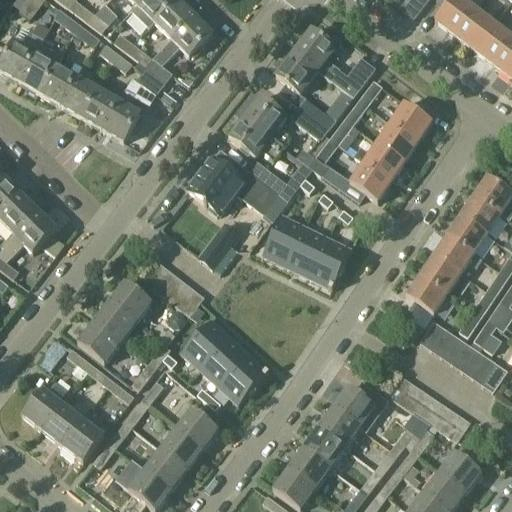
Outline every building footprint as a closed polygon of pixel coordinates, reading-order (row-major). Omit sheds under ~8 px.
[(30,25),(44,6),(36,0),(20,0),(13,10),(20,15),(18,16),(30,25)] [(49,0),(68,14),(74,6),(79,0),(49,0)] [(124,0),(136,12),(148,0),(124,0)] [(153,29),(176,5),(171,0),(148,0),(136,12),(153,29)] [(430,0),(413,0),(402,16),(413,24),(430,0)] [(454,41),(475,14),(455,0),(452,0),(434,25),(454,41)] [(170,46),(194,23),(176,5),(153,29),(170,46)] [(87,29),(94,20),(80,10),(73,19),(87,29)] [(472,55),(493,28),(475,14),(454,41),(472,55)] [(94,20),(87,29),(100,39),(107,30),(94,20)] [(74,40),(81,31),(67,21),(60,30),(73,40),(74,40)] [(194,23),(170,46),(188,63),(211,40),(194,23)] [(492,70),(511,43),(511,42),(493,28),(472,55),(492,70)] [(74,40),(73,40),(87,50),(94,41),(81,31),(74,40)] [(293,59),(317,78),(328,86),(339,73),(328,64),(334,56),(310,37),(293,59)] [(0,77),(18,88),(35,59),(43,44),(32,38),(24,53),(13,47),(0,69),(0,77)] [(132,50),(132,49),(120,40),(113,50),(125,59),(132,50)] [(511,84),(511,83),(511,43),(492,70),(511,84)] [(132,50),(125,59),(140,69),(147,60),(132,49),(132,50)] [(113,68),(119,60),(106,50),(99,59),(112,69),(113,68)] [(39,100),(56,71),(35,59),(18,88),(39,100)] [(298,101),(317,78),(293,59),(275,83),(298,101)] [(113,68),(112,69),(126,79),(133,70),(119,60),(113,68)] [(144,75),(163,90),(172,79),(151,64),(144,75)] [(353,104),(375,74),(365,67),(343,97),(353,104)] [(60,112),(77,83),(56,71),(39,100),(60,112)] [(97,95),(86,89),(91,80),(82,75),(77,83),(60,112),(81,124),(97,95)] [(155,101),(163,90),(144,75),(135,86),(134,86),(155,101)] [(364,99),(372,105),(383,91),(375,85),(364,99)] [(101,136),(118,107),(97,95),(81,124),(101,136)] [(118,107),(101,136),(123,148),(139,119),(128,113),(135,100),(126,96),(119,108),(118,107)] [(298,114),(328,136),(335,127),(305,104),(298,114)] [(244,123),(282,152),(290,142),(279,134),(285,126),(258,105),(244,123)] [(166,122),(172,112),(161,106),(155,116),(166,122)] [(354,128),(364,115),(357,109),(346,123),(354,128)] [(392,127),(420,146),(432,129),(404,110),(392,127)] [(320,147),(328,136),(298,114),(290,125),(320,147)] [(272,165),(282,152),(244,123),(228,144),(255,165),(261,157),(272,165)] [(344,142),(354,128),(346,123),(335,137),(344,142)] [(407,165),(420,146),(392,127),(379,146),(407,165)] [(394,183),(407,165),(379,146),(366,164),(394,183)] [(324,168),(334,154),(326,148),(316,162),(324,168)] [(493,174),(494,152),(474,150),(472,172),(493,174)] [(223,157),(215,167),(211,165),(187,196),(221,221),(239,197),(266,218),(280,199),(223,157)] [(329,173),(324,168),(316,162),(307,173),(321,184),(329,173)] [(377,209),(394,183),(366,164),(349,189),(377,209)] [(250,177),(280,199),(288,189),(258,166),(250,177)] [(0,218),(20,198),(2,180),(0,182),(0,218)] [(473,202),(501,221),(511,205),(511,198),(487,182),(473,202)] [(304,185),(300,191),(309,198),(314,192),(304,185)] [(0,225),(14,240),(38,216),(20,198),(0,218),(0,225)] [(323,199),(318,206),(327,213),(332,206),(323,199)] [(266,218),(264,220),(273,226),(288,206),(279,200),(279,201),(266,218)] [(488,241),(501,221),(473,202),(460,222),(488,241)] [(38,216),(14,240),(32,258),(56,233),(38,216)] [(344,216),(339,222),(347,229),(352,223),(344,216)] [(282,221),(262,260),(286,272),(305,232),(282,221)] [(474,261),(488,241),(460,222),(446,242),(474,261)] [(222,232),(198,263),(212,274),(236,243),(222,232)] [(305,232),(286,272),(309,283),(328,244),(305,232)] [(511,257),(511,237),(502,251),(511,257)] [(461,281),(474,261),(446,242),(432,262),(461,281)] [(328,244),(309,283),(333,295),(352,255),(328,244)] [(511,274),(511,257),(503,268),(511,274)] [(0,261),(0,276),(12,285),(19,277),(0,261)] [(447,300),(461,281),(432,262),(419,281),(447,300)] [(203,302),(155,266),(140,284),(188,321),(203,302)] [(433,321),(447,300),(419,281),(405,302),(433,321)] [(8,291),(0,285),(0,297),(2,299),(8,291)] [(140,285),(133,294),(146,304),(153,295),(140,285)] [(494,303),(501,292),(491,285),(484,296),(494,303)] [(474,305),(483,292),(472,286),(464,299),(474,305)] [(108,307),(135,328),(151,308),(146,304),(133,294),(124,287),(108,307)] [(511,309),(511,296),(509,294),(500,308),(509,314),(511,309)] [(486,315),(494,303),(484,296),(476,307),(486,315)] [(120,348),(135,328),(108,307),(93,326),(120,348)] [(491,321),(500,327),(509,314),(500,308),(491,321)] [(173,316),(168,323),(169,330),(174,333),(181,332),(184,328),(186,325),(184,318),(180,315),(173,316)] [(468,341),(476,330),(466,323),(458,334),(468,341)] [(103,370),(120,348),(93,326),(76,348),(103,370)] [(210,326),(181,358),(200,376),(230,344),(210,326)] [(492,397),(503,381),(506,377),(479,359),(469,353),(432,328),(418,349),(492,397)] [(483,352),(492,339),(483,333),(474,346),(483,352)] [(167,352),(173,342),(167,338),(160,347),(163,350),(167,352)] [(57,343),(37,367),(49,376),(69,352),(57,343)] [(230,344),(200,376),(219,394),(249,361),(230,344)] [(474,346),(469,353),(479,359),(483,352),(474,346)] [(147,369),(155,375),(162,365),(170,355),(167,352),(163,350),(147,369)] [(86,377),(92,370),(73,355),(67,363),(76,370),(86,377)] [(167,359),(162,365),(171,373),(176,367),(167,359)] [(249,361),(219,394),(238,411),(268,379),(249,361)] [(76,370),(71,376),(81,383),(86,377),(76,370)] [(106,393),(112,385),(92,370),(86,377),(106,393)] [(139,397),(152,379),(145,373),(131,390),(139,397)] [(410,387),(400,380),(386,400),(396,407),(410,387)] [(112,385),(106,393),(127,409),(133,401),(112,385)] [(145,400),(152,406),(163,391),(156,385),(145,400)] [(419,393),(410,387),(396,407),(406,413),(419,393)] [(331,413),(359,433),(374,412),(347,391),(331,413)] [(41,436),(62,409),(41,393),(20,420),(41,436)] [(202,393),(196,400),(206,408),(211,402),(202,393)] [(429,400),(419,393),(406,413),(415,420),(429,400)] [(438,406),(429,400),(415,420),(425,427),(438,406)] [(211,402),(206,408),(215,415),(220,409),(211,402)] [(447,413),(438,406),(425,427),(434,433),(447,413)] [(61,452),(82,425),(62,409),(41,436),(61,452)] [(132,432),(143,417),(136,411),(125,426),(132,432)] [(344,453),(359,433),(331,413),(316,433),(344,453)] [(458,420),(447,413),(434,433),(445,439),(458,420)] [(177,432),(204,454),(218,435),(191,414),(177,432)] [(469,428),(458,420),(445,439),(456,448),(469,428)] [(82,425),(61,452),(82,467),(103,441),(82,425)] [(121,447),(132,432),(125,426),(113,441),(121,447)] [(187,475),(204,454),(177,432),(160,454),(187,475)] [(329,474),(344,453),(316,433),(301,454),(329,474)] [(405,453),(414,443),(404,435),(396,446),(405,453)] [(417,448),(424,453),(434,441),(427,435),(417,448)] [(100,474),(111,459),(104,453),(93,468),(100,474)] [(171,494),(187,475),(160,454),(144,473),(171,494)] [(315,494),(329,474),(301,454),(287,474),(315,494)] [(437,477),(464,499),(481,478),(453,457),(437,477)] [(383,482),(392,470),(382,463),(373,474),(383,482)] [(404,483),(415,468),(408,463),(396,477),(404,483)] [(149,511),(157,511),(171,494),(144,473),(127,495),(149,511)] [(294,511),(301,511),(315,494),(287,474),(271,495),(294,511)] [(375,493),(383,482),(373,474),(365,485),(375,493)] [(392,497),(404,483),(396,477),(385,491),(392,497)] [(440,511),(454,511),(464,499),(437,477),(421,497),(440,511)] [(378,511),(387,501),(379,496),(366,511),(378,511)] [(440,511),(421,497),(409,511),(440,511)] [(269,511),(283,511),(268,501),(263,507),(269,511)] [(359,511),(363,507),(356,501),(347,511),(359,511)]
